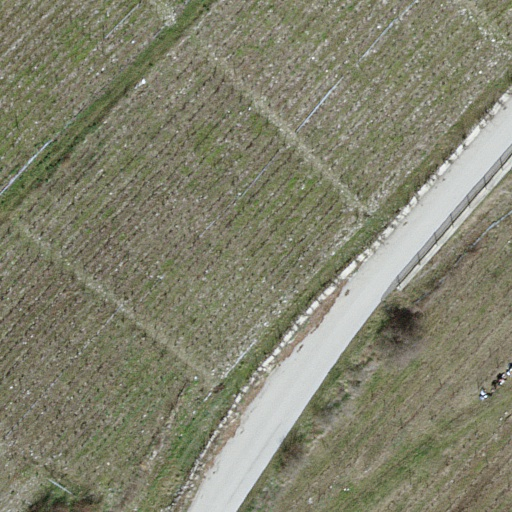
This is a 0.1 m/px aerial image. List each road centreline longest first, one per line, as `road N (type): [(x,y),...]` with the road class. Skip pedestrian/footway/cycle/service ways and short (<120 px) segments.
road 1 (unclassified): [(511,117),(362,296),(217,511)]
road 2 (track): [(350,511),(511,388)]
